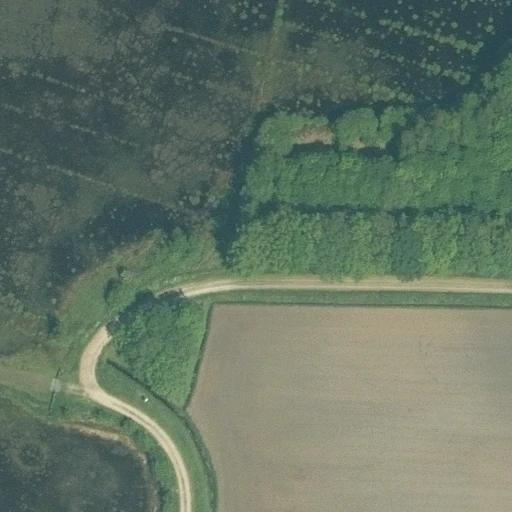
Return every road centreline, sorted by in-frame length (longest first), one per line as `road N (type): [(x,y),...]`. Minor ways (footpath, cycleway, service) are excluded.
road 1 (track): [(511,290),(193,285),(126,313),(99,339),(86,367),(90,398)]
road 2 (track): [(90,398),(153,430),(176,464),(186,511)]
